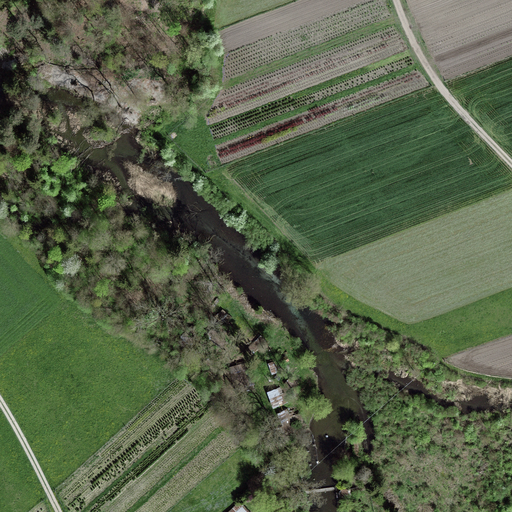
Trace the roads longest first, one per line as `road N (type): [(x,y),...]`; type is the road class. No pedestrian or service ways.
road 1 (track): [(511,164),(439,85),(396,0)]
road 2 (track): [(0,401),(58,511)]
